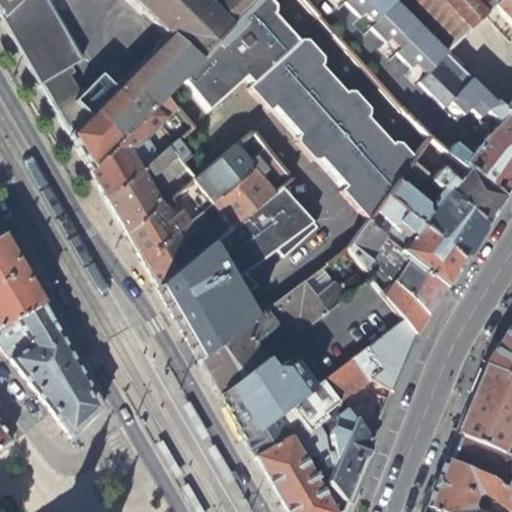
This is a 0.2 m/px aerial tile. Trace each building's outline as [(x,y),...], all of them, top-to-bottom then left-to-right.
[(0,0),(0,25),(37,89),(61,76),(78,66),(39,0),(0,0)] [(218,0),(218,1),(222,5),(211,15),(195,0),(125,0),(164,39),(86,118),(65,138),(86,174),(151,107),(162,95),(180,77),(192,66),(227,30),(257,0),(218,0)] [(277,167),(287,179),(316,215),(345,251),(366,221),(370,216),(389,190),(413,157),(420,147),(431,132),(306,7),(299,0),(257,0),(227,30),(192,66),(180,77),(162,95),(168,102),(181,119),(189,129),(179,137),(173,143),(185,157),(177,164),(182,170),(191,180),(229,148),(248,132),(277,167)] [(387,0),(299,0),(306,7),(313,0),(336,0),(417,81),(414,84),(438,107),(444,101),(460,116),(466,110),(477,121),(485,112),(493,104),(444,55),(387,0)] [(387,0),(444,55),(491,8),(498,0),(387,0)] [(511,0),(498,0),(491,8),(511,29),(511,0)] [(503,71),(504,69),(508,60),(511,51),(511,41),(509,40),(495,67),(503,71)] [(86,118),(61,76),(37,89),(47,107),(65,138),(86,118)] [(157,113),(168,102),(162,95),(151,107),(157,113)] [(511,98),(501,112),(511,122),(511,98)] [(484,140),(511,162),(511,122),(501,112),(493,104),(485,112),(495,123),(484,140)] [(163,119),(157,113),(151,107),(86,174),(94,188),(102,203),(145,167),(134,148),(163,119)] [(171,127),(179,137),(189,129),(181,119),(171,127)] [(443,144),(431,132),(420,147),(432,159),(443,144)] [(454,154),(468,168),(501,201),(508,189),(511,183),(511,162),(484,140),(475,153),(472,150),(469,153),(466,150),(462,155),(458,150),(454,154)] [(173,159),(177,164),(185,157),(173,143),(145,167),(102,203),(110,217),(122,237),(157,208),(143,185),(158,172),(173,159)] [(425,169),(433,177),(442,168),(436,163),(432,159),(420,147),(413,157),(425,169)] [(191,180),(157,208),(122,237),(129,250),(137,264),(170,238),(173,236),(178,233),(184,229),(208,208),(248,172),(229,148),(191,180)] [(411,189),(425,169),(413,157),(389,190),(461,262),(471,246),(484,227),(437,181),(432,186),(443,196),(429,216),(425,211),(426,204),(411,189)] [(168,183),(182,170),(177,164),(173,159),(158,172),(168,183)] [(440,159),(436,163),(442,168),(446,164),(440,159)] [(257,184),(248,172),(208,208),(226,230),(277,188),(287,179),(277,167),(257,184)] [(457,183),(442,168),(433,177),(437,181),(484,227),(490,217),(501,201),(468,168),(457,183)] [(277,188),(153,291),(186,347),(198,364),(255,320),(245,306),(240,299),(255,287),(249,278),(272,250),(278,258),(312,228),(277,188)] [(414,235),(403,249),(444,289),(448,283),(456,270),(461,262),(389,190),(370,216),(388,234),(399,220),(414,235)] [(388,234),(370,216),(366,221),(345,251),(360,269),(382,240),(395,252),(392,256),(394,258),(397,255),(403,249),(388,234)] [(388,234),(403,249),(414,235),(399,220),(388,234)] [(182,240),(178,233),(173,236),(177,243),(182,240)] [(177,243),(173,236),(170,238),(137,264),(140,269),(147,281),(153,291),(188,262),(177,243)] [(0,329),(39,306),(18,270),(0,238),(0,329)] [(388,260),(392,256),(395,252),(382,240),(360,269),(369,280),(383,265),(388,260)] [(403,249),(397,255),(406,264),(400,273),(396,280),(427,315),(435,302),(444,289),(403,249)] [(304,330),(369,280),(360,269),(345,251),(318,271),(300,285),(255,320),(233,337),(198,364),(207,381),(216,396),(263,362),(279,349),(267,333),(282,322),(290,324),(295,319),(304,330)] [(400,273),(388,260),(383,265),(396,280),(400,273)] [(369,280),(401,320),(414,335),(420,326),(427,315),(396,280),(383,265),(369,280)] [(0,329),(0,352),(7,362),(56,335),(46,318),(39,306),(0,329)] [(362,386),(389,395),(414,335),(401,320),(320,383),(337,404),(351,393),(362,386)] [(511,324),(509,323),(496,344),(491,352),(481,366),(511,382),(511,324)] [(56,335),(7,362),(67,438),(99,410),(69,358),(56,335)] [(268,368),(263,362),(216,396),(216,401),(218,403),(222,411),(229,423),(231,427),(243,443),(286,409),(305,393),(287,368),(279,367),(268,368)] [(511,382),(481,366),(471,389),(467,400),(465,405),(462,410),(458,421),(452,436),(490,455),(495,457),(511,465),(511,451),(502,446),(508,432),(511,424),(511,382)] [(338,405),(337,404),(320,383),(305,393),(286,409),(306,434),(324,421),(321,417),(338,405)] [(344,414),(351,423),(361,405),(351,393),(337,404),(338,405),(344,414)] [(209,437),(190,403),(183,407),(202,441),(209,437)] [(367,408),(361,405),(351,423),(357,430),(367,408)] [(367,408),(357,430),(368,445),(381,414),(367,408)] [(308,474),(294,450),(297,447),(305,460),(315,455),(307,438),(306,434),(286,409),(243,443),(262,475),(274,494),(308,474)] [(360,464),(368,445),(357,430),(351,423),(344,414),(338,419),(329,443),(332,456),(332,459),(332,460),(333,462),(333,463),(334,465),(334,466),(335,467),(336,469),(336,470),(337,471),(338,472),(339,473),(340,475),(340,476),(341,477),(343,478),(344,479),(345,480),(346,481),(347,482),(348,483),(349,484),(351,485),(351,486),(354,478),(360,464)] [(314,434),(307,438),(315,455),(320,467),(326,482),(330,472),(327,460),(332,459),(332,456),(328,457),(322,439),(317,440),(314,434)] [(511,465),(495,457),(490,455),(452,436),(447,447),(441,462),(479,480),(487,485),(502,496),(511,502),(511,465)] [(182,475),(163,441),(155,446),(174,480),(182,475)] [(235,481),(216,447),(208,451),(227,485),(235,481)] [(326,482),(323,484),(344,504),(347,496),(351,486),(351,485),(349,484),(348,483),(347,482),(346,481),(345,480),(344,479),(343,478),(341,477),(340,476),(340,475),(339,473),(338,472),(337,471),(336,470),(336,469),(335,467),(334,466),(334,465),(333,463),(333,462),(332,460),(332,459),(327,460),(330,472),(326,482)] [(490,506),(495,506),(502,496),(487,485),(479,480),(441,462),(437,471),(432,482),(431,485),(430,489),(425,499),(421,510),(426,511),(465,511),(464,510),(467,505),(469,500),(475,495),(490,506)] [(309,473),(308,474),(274,494),(284,511),(340,511),(344,504),(323,484),(309,473)] [(203,511),(188,485),(180,490),(193,511),(203,511)] [(503,511),(509,511),(511,509),(511,502),(502,496),(495,506),(503,511)]
